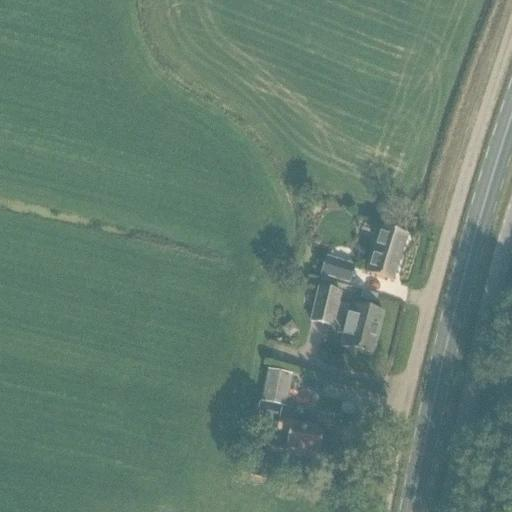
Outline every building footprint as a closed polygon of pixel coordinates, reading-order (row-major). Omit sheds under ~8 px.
[(392,284),(407,238),(380,230),(366,276),(392,284)] [(354,266),(325,257),(320,275),(348,284),(354,266)] [(350,308),(338,306),(340,295),(318,290),(310,323),(332,329),(333,327),(345,330),(340,349),(373,357),(383,315),(350,307),(350,308)] [(378,306),(378,292),(350,291),(350,305),(378,306)] [(285,409),(291,377),(267,372),(261,404),(259,404),(256,420),(278,425),(276,433),(289,436),(286,450),(318,456),(323,435),(315,433),(316,430),(278,422),(281,408),(285,409)]
